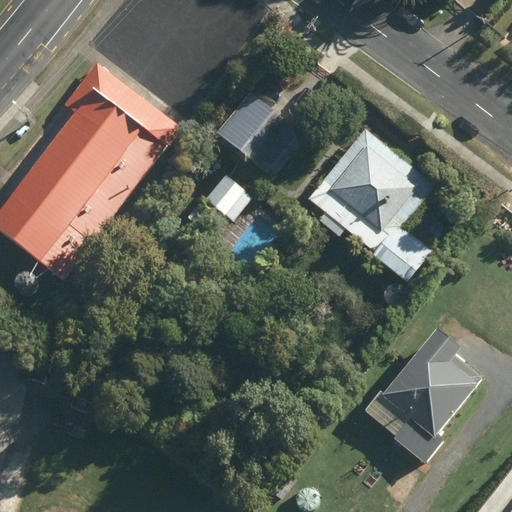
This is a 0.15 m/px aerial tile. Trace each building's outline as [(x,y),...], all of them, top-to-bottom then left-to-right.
[(96,68),(63,110),(73,118),(0,211),(0,236),(61,284),(179,133),(96,68)] [(247,99),(214,140),(262,179),(264,176),(271,182),(301,144),(294,139),(295,137),(247,99)] [(430,257),(399,231),(431,192),(363,135),(307,203),(323,217),(317,225),(337,241),(343,234),(406,286),(430,257)] [(223,179),(202,205),(229,228),(250,202),(223,179)] [(197,209),(190,218),(204,230),(212,221),(197,209)] [(48,285),(29,272),(16,290),(35,303),(48,285)] [(416,295),(398,282),(385,300),(403,313),(416,295)] [(394,442),(391,445),(421,470),(441,445),(435,439),(480,383),(453,361),(458,355),(434,335),(381,400),(377,397),(361,416),(394,442)]
